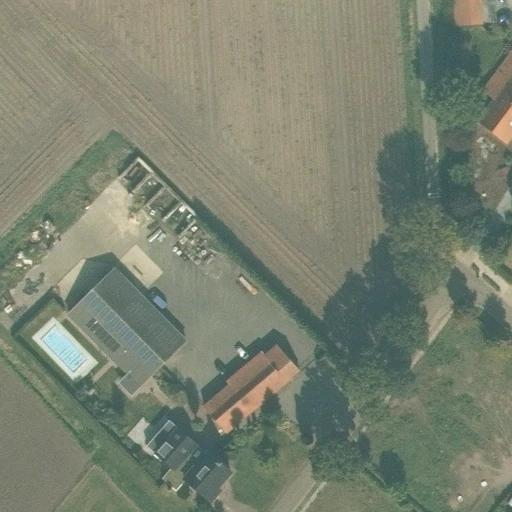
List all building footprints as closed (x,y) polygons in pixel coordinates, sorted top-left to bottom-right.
[(452,0),(453,25),(483,24),(482,0),(452,0)] [(511,51),(484,89),(496,97),(477,122),(506,144),(511,135),(511,51)] [(174,353),(101,281),(79,304),(93,318),(82,329),(126,373),(137,363),(152,377),(174,353)] [(230,384),(203,407),(226,433),(299,371),(277,345),(264,356),(261,352),(227,381),(230,384)] [(130,372),(119,383),(132,396),(143,385),(130,372)] [(147,446),(157,454),(172,468),(163,478),(176,491),(186,480),(209,502),(220,491),(217,488),(230,472),(208,452),(207,454),(198,464),(188,455),(197,445),(179,429),(170,420),(147,446)]
